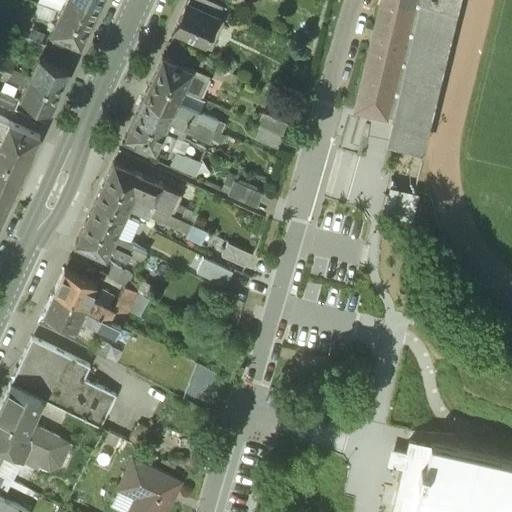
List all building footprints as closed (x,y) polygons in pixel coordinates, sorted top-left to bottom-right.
[(99,0),(64,0),(62,6),(91,19),(99,0)] [(217,12),(191,0),(185,0),(174,25),(211,42),(216,29),(211,26),(217,12)] [(382,0),(356,108),(385,115),(413,0),(382,0)] [(413,0),(385,115),(395,117),(422,0),(413,0)] [(422,0),(395,117),(390,139),(420,146),(454,0),(422,0)] [(37,9),(25,4),(21,12),(33,18),(37,9)] [(91,19),(62,6),(53,27),(82,40),(91,19)] [(18,53),(5,47),(0,58),(13,63),(18,53)] [(192,63),(163,50),(153,71),(182,84),(192,63)] [(70,64),(41,51),(32,72),(61,85),(70,64)] [(13,63),(0,58),(0,70),(8,74),(13,63)] [(182,84),(153,71),(144,91),(172,104),(175,99),(182,84)] [(61,85),(32,72),(22,93),(51,106),(61,85)] [(172,104),(144,91),(135,111),(164,124),(171,109),(172,104)] [(198,105),(188,100),(186,104),(175,99),(172,104),(194,113),(198,105)] [(194,113),(172,104),(171,109),(182,113),(180,118),(190,122),(194,113)] [(260,108),(251,134),(274,142),(283,116),(260,108)] [(164,124),(135,111),(125,133),(155,146),(156,145),(168,151),(178,130),(164,124)] [(0,218),(40,131),(12,118),(5,132),(1,142),(0,143),(0,218)] [(191,151),(178,145),(174,154),(187,160),(191,151)] [(179,185),(115,155),(104,177),(135,191),(135,190),(153,199),(169,207),(174,197),(179,185)] [(262,187),(233,174),(226,187),(255,200),(262,187)] [(135,191),(104,177),(95,197),(125,211),(129,203),(148,211),(150,209),(149,208),(153,199),(135,190),(135,191)] [(399,188),(389,186),(386,202),(396,204),(399,188)] [(125,211),(95,197),(86,218),(116,231),(125,211)] [(186,202),(174,197),(169,207),(173,209),(181,213),(186,202)] [(169,207),(153,199),(149,208),(150,209),(169,218),(173,209),(169,207)] [(116,231),(86,218),(76,238),(106,252),(116,231)] [(151,236),(138,230),(134,240),(146,246),(151,236)] [(134,240),(129,249),(142,256),(146,246),(134,240)] [(96,280),(64,265),(54,287),(86,303),(90,293),(96,280)] [(114,303),(90,293),(86,303),(113,316),(121,320),(137,287),(125,281),(114,303)] [(86,303),(54,287),(43,309),(58,317),(55,322),(72,331),(81,313),(86,303)] [(113,316),(86,303),(81,313),(104,325),(107,320),(110,321),(113,316)] [(90,362),(31,334),(10,380),(41,395),(100,424),(116,391),(84,375),(90,362)] [(110,340),(99,334),(93,347),(103,353),(110,340)] [(41,395),(10,380),(0,400),(0,420),(23,432),(29,421),(41,395)] [(23,432),(0,420),(0,446),(7,450),(38,465),(39,461),(48,465),(57,462),(63,451),(23,432)] [(71,440),(34,422),(29,421),(23,432),(63,451),(65,452),(71,440)] [(511,511),(511,453),(410,429),(407,441),(396,439),(393,450),(404,453),(389,511),(511,511)] [(161,511),(179,476),(132,453),(118,483),(141,494),(132,511),(161,511)] [(0,493),(0,511),(27,511),(29,509),(0,493)]
